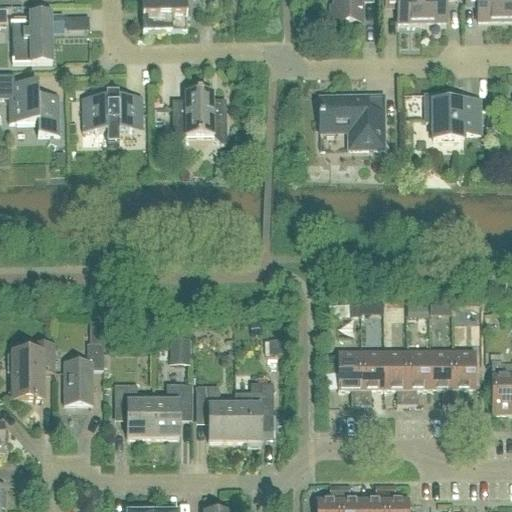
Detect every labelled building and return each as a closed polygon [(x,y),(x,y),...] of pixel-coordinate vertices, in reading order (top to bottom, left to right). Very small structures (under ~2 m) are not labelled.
[(332,0),(333,13),(331,16),(331,23),(333,25),(333,29),(361,29),(360,2),(372,2),(372,0),(332,0)] [(421,28),(420,0),(383,0),(384,8),(396,7),(396,28),(421,28)] [(420,0),(421,28),(445,28),(444,7),(456,6),(456,0),(420,0)] [(500,27),(500,0),(464,0),(464,6),(476,6),(476,27),(500,27)] [(511,0),(500,0),(500,27),(511,26),(511,0)] [(141,2),(142,38),(186,37),(185,1),(141,2)] [(10,28),(11,69),(51,68),(51,39),(63,39),(62,20),(28,21),(28,28),(10,28)] [(36,129),(37,142),(59,141),(58,102),(37,102),(37,89),(7,90),(8,129),(36,129)] [(171,106),(172,151),(178,151),(178,150),(185,143),(212,142),(219,149),(219,150),(226,150),(225,106),(212,106),(211,98),(202,98),(198,94),(193,98),(184,98),(184,106),(171,106)] [(106,137),(106,149),(118,149),(118,137),(142,137),(142,103),(117,103),(117,97),(105,98),(105,104),(80,104),(81,138),(106,137)] [(479,106),(453,107),(452,100),(424,101),(425,127),(431,127),(431,145),(462,145),(462,140),(479,140),(479,106)] [(383,155),(382,118),(382,102),(366,102),(318,103),(319,138),(347,138),(347,155),(383,155)] [(357,185),(383,181),(381,171),(355,175),(357,185)] [(13,405),(41,405),(41,378),(53,378),(53,349),(31,349),(31,361),(12,361),(13,405)] [(62,369),(63,411),(92,411),(92,376),(103,376),(102,349),(86,349),(86,369),(62,369)] [(281,362),(281,349),(262,350),(262,363),(281,362)] [(405,357),(383,358),(383,397),(395,397),(395,411),(405,411),(405,357)] [(428,357),(405,357),(405,411),(415,411),(415,396),(428,396),(428,357)] [(450,357),(428,357),(428,396),(441,396),(441,411),(450,411),(450,357)] [(474,357),(450,357),(450,411),(461,411),(461,396),(474,396),(474,357)] [(360,411),(360,358),(336,358),(337,397),(350,397),(350,411),(360,411)] [(383,358),(360,358),(360,411),(370,411),(370,397),(383,397),(383,358)] [(511,420),(511,381),(500,381),(500,367),(490,367),(490,420),(511,420)] [(233,412),(233,448),(246,448),(246,452),(260,452),(259,424),(272,424),(272,390),(249,390),(249,412),(233,412)] [(126,444),(152,444),(152,409),(136,409),(136,391),(113,391),(113,420),(126,420),(126,444)] [(152,409),(152,444),(178,444),(178,420),(191,420),(190,391),(178,391),(178,409),(152,409)] [(208,448),(233,448),(233,412),(217,412),(217,395),(195,395),(195,424),(207,424),(208,448)] [(315,511),(338,511),(338,491),(328,491),(328,506),(315,506),(315,511)] [(338,511),(361,511),(361,506),(348,506),(348,491),(338,491),(338,511)] [(361,511),(383,511),(384,491),(374,491),(374,505),(361,506),(361,511)] [(383,511),(407,511),(407,505),(394,505),(394,491),(384,491),(383,511)]
